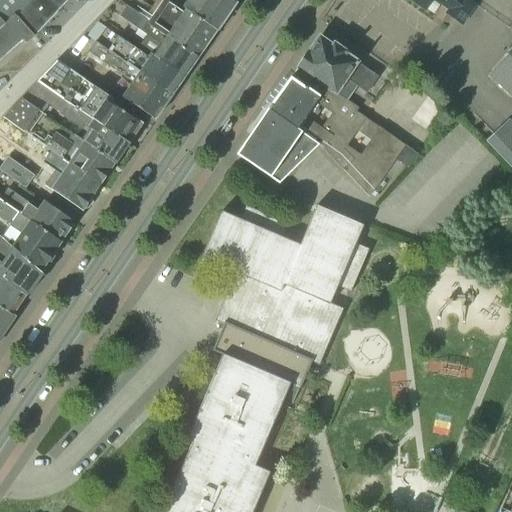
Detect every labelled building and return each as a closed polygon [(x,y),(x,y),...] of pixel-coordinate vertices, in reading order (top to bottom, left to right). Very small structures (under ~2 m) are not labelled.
[(0,0),(0,19),(4,24),(15,15),(35,38),(69,0),(0,0)] [(144,19),(126,7),(152,26),(151,28),(198,59),(216,32),(170,0),(158,17),(154,14),(149,22),(144,19)] [(236,4),(230,0),(170,0),(216,32),(236,4)] [(409,0),(427,12),(434,2),(447,11),(444,15),(462,27),(477,6),(467,0),(409,0)] [(126,7),(118,17),(147,36),(139,46),(154,56),(185,78),(198,59),(151,28),(152,26),(126,7)] [(0,19),(0,60),(3,58),(23,41),(26,45),(35,38),(15,15),(4,24),(0,19)] [(94,43),(104,30),(96,23),(86,37),(94,43)] [(95,43),(94,43),(109,55),(126,65),(172,96),(185,78),(154,56),(139,46),(123,34),(117,44),(110,53),(95,43)] [(356,87),(366,94),(377,78),(346,56),(347,54),(333,45),(331,47),(318,38),(298,68),(346,102),(347,101),(356,87)] [(94,43),(88,52),(132,82),(121,98),(146,116),(154,121),(172,96),(126,65),(109,55),(94,43)] [(511,53),(491,77),(511,96),(511,53)] [(126,144),(140,124),(107,102),(99,115),(93,112),(96,108),(75,94),(83,82),(55,64),(36,83),(48,92),(67,104),(126,144)] [(278,184),(318,146),(369,198),(396,159),(407,168),(418,155),(405,146),(356,113),(359,109),(347,101),(346,102),(298,68),(290,80),(289,79),(236,155),(278,184)] [(83,143),(114,163),(126,144),(67,104),(48,92),(36,83),(20,101),(39,112),(42,114),(48,106),(81,130),(85,127),(90,131),(84,142),(83,143)] [(39,112),(20,101),(2,118),(23,134),(24,134),(27,135),(42,114),(39,112)] [(486,142),(511,169),(511,140),(501,129),(486,142)] [(40,144),(27,135),(21,145),(35,153),(40,144)] [(83,143),(84,142),(74,135),(71,137),(66,144),(53,135),(43,147),(49,150),(98,185),(100,182),(105,181),(108,176),(107,173),(114,163),(83,143)] [(49,190),(81,212),(82,209),(87,208),(91,203),(89,199),(98,185),(49,150),(42,161),(55,170),(43,186),(50,190),(49,190)] [(0,171),(25,189),(34,176),(6,158),(0,167),(0,171)] [(0,218),(18,231),(17,233),(21,236),(12,249),(41,274),(61,242),(0,200),(0,218)] [(26,204),(19,213),(61,242),(73,222),(43,201),(37,211),(26,204)] [(252,511),(269,473),(255,466),(281,405),(283,401),(290,384),(300,388),(306,375),(311,363),(319,367),(319,366),(343,310),(330,304),(337,287),(350,293),(368,250),(355,244),(363,227),(316,206),(299,245),(283,238),(288,225),(245,207),(239,220),(221,212),(201,259),(200,259),(235,274),(226,293),(214,322),(223,325),(212,352),(217,354),(222,356),(213,379),(186,441),(192,444),(165,506),(162,511),(252,511)] [(12,249),(0,238),(0,265),(1,266),(12,249)] [(0,279),(26,297),(41,274),(12,249),(1,266),(0,265),(0,279)] [(0,307),(12,316),(18,304),(20,306),(26,297),(0,279),(0,307)] [(14,317),(12,316),(0,307),(0,335),(1,336),(14,317)]
